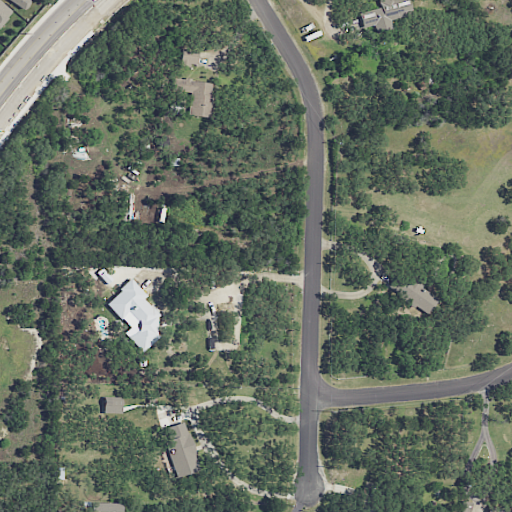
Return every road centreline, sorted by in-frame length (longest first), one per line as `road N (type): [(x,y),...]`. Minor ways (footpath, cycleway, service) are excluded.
road 1 (residential): [(309,481),(314,110),(294,55),(258,0)]
road 2 (residential): [(511,368),(441,389),(311,396)]
road 3 (secondary): [(0,117),(103,0)]
